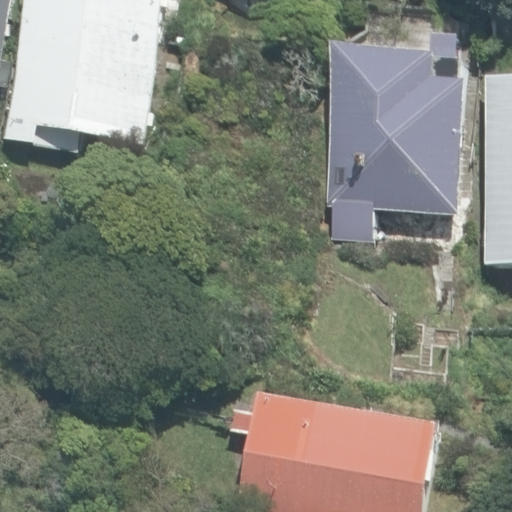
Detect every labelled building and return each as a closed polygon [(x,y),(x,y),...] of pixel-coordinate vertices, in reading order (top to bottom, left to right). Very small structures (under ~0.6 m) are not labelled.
[(0,0),(0,67),(7,69),(23,0),(0,0)] [(45,130),(150,149),(176,0),(34,0),(10,141),(42,147),(45,130)] [(458,66),(460,41),(435,39),(433,59),(343,52),(330,211),(340,212),(338,233),(376,236),(378,213),(464,220),(474,88),(471,87),(472,67),(458,66)] [(511,78),(493,79),(492,267),(511,267),(511,78)] [(434,511),(450,428),(266,394),(262,414),(241,410),(237,432),(258,436),(244,511),(434,511)]
